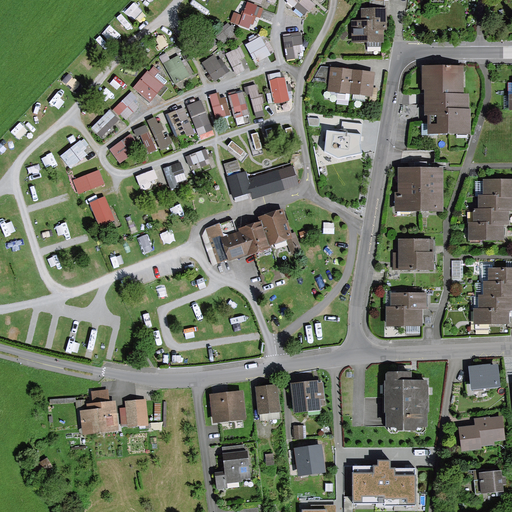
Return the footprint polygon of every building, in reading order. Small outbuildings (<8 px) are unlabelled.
[(288,0),(303,14),(316,0),(288,0)] [(385,23),(384,0),(388,0),(374,0),(375,1),(370,1),(370,11),(363,11),(363,23),(354,23),(354,39),(368,39),(368,47),(381,47),(381,29),(385,29),(385,23)] [(244,14),(234,12),(231,22),(251,27),(254,15),(263,17),(265,6),(247,1),(244,14)] [(301,32),(283,36),(288,59),(306,55),(301,32)] [(246,42),(255,62),(271,54),(262,35),(246,42)] [(231,64),(246,58),(241,46),(226,52),(231,64)] [(175,83),(191,74),(179,53),(171,58),(167,52),(159,56),(175,83)] [(229,71),(217,52),(202,62),(214,81),(229,71)] [(149,102),(170,82),(154,65),(133,85),(149,102)] [(314,81),(331,83),(330,90),(337,91),(337,99),(349,100),(350,92),(352,72),(321,69),(314,81)] [(461,97),(461,69),(424,69),(424,78),(427,78),(427,114),(430,114),(430,133),(468,133),(468,112),(466,112),(467,97),(461,97)] [(372,75),(352,72),(350,92),(370,95),(372,75)] [(285,76),(269,79),(275,103),(291,99),(285,76)] [(248,85),(255,117),(265,115),(258,83),(248,85)] [(208,95),(218,118),(231,113),(221,90),(208,95)] [(229,93),(235,123),(250,120),(244,91),(229,93)] [(125,120),(141,104),(130,92),(114,108),(125,120)] [(188,104),(199,136),(214,131),(202,99),(188,104)] [(186,107),(171,111),(179,137),(194,133),(186,107)] [(102,137),(120,118),(110,108),(92,127),(102,137)] [(174,143),(170,135),(166,136),(156,115),(147,120),(161,149),(174,143)] [(341,133),(326,131),(324,152),(337,159),(362,155),(361,140),(363,124),(342,122),(341,133)] [(146,125),(109,144),(118,162),(145,148),(148,153),(158,148),(146,125)] [(82,149),(89,144),(84,137),(60,155),(70,168),(87,155),(82,149)] [(189,164),(210,158),(207,148),(186,155),(189,164)] [(224,163),(227,175),(245,170),(241,158),(224,163)] [(170,185),(187,179),(181,161),(164,167),(170,185)] [(99,168),(73,179),(79,193),(105,183),(99,168)] [(250,191),(252,198),(284,189),(278,168),(248,177),(252,191),(250,191)] [(137,174),(140,185),(158,179),(155,169),(137,174)] [(252,191),(248,177),(246,170),(245,170),(227,175),(226,176),(233,196),(250,191),(252,191)] [(441,197),(441,171),(400,171),(400,195),(397,195),(397,210),(438,210),(438,197),(441,197)] [(511,180),(485,181),(485,197),(511,196),(511,180)] [(106,195),(90,201),(99,226),(115,220),(106,195)] [(480,197),(480,210),(507,210),(511,210),(511,196),(485,197),(480,197)] [(365,207),(358,204),(355,211),(361,214),(365,207)] [(475,210),(475,224),(502,224),(507,224),(507,210),(480,210),(475,210)] [(282,212),(261,220),(269,243),(286,237),(291,250),(294,249),(295,252),(299,250),(294,235),(290,236),(282,212)] [(238,236),(233,220),(209,228),(221,262),(248,252),(248,253),(268,246),(260,223),(243,229),(242,232),(242,234),(238,236)] [(475,224),(470,224),(470,240),(502,240),(502,224),(475,224)] [(404,253),(428,253),(428,240),(404,241),(404,253)] [(256,253),(263,274),(278,269),(271,248),(256,253)] [(400,270),(433,270),(432,253),(428,253),(404,253),(400,253),(400,270)] [(485,283),(511,283),(511,269),(493,269),(493,265),(482,265),(482,283),(485,283)] [(511,283),(485,283),(485,297),(511,296),(511,283)] [(396,291),(386,291),(386,308),(388,308),(420,308),(425,308),(425,294),(396,294),(396,291)] [(511,309),(511,296),(485,297),(480,297),(480,310),(508,310),(511,309)] [(420,308),(388,308),(388,324),(420,324),(420,308)] [(508,310),(480,310),(475,310),(475,324),(508,324),(508,310)] [(416,426),(418,424),(427,424),(427,377),(412,378),(412,368),(385,368),(385,424),(396,424),(398,426),(416,426)] [(496,368),(484,369),(484,368),(471,369),(472,381),(465,382),(467,396),(474,395),(473,390),(498,388),(496,368)] [(315,385),(315,384),(294,386),(296,410),(318,408),(317,399),(323,398),(322,384),(315,385)] [(91,390),(92,401),(86,401),(85,399),(75,400),(75,396),(50,399),(50,404),(75,402),(76,408),(80,408),(83,434),(119,430),(115,398),(109,399),(108,388),(91,390)] [(277,418),(278,418),(277,409),(278,409),(275,389),(267,390),(267,388),(258,389),(261,420),(268,419),(266,423),(274,426),(277,418)] [(243,418),(241,394),(212,397),(215,421),(243,418)] [(121,423),(127,423),(127,426),(149,424),(146,398),(125,400),(125,406),(119,407),(121,423)] [(501,418),(489,420),(489,419),(476,420),(477,427),(461,429),(463,450),(479,448),(478,441),(503,438),(501,418)] [(303,439),(302,426),(294,426),(295,439),(303,439)] [(322,469),(319,447),(297,450),(300,472),(322,469)] [(225,473),(216,474),(217,488),(227,487),(226,480),(251,477),(248,452),(223,455),(225,473)] [(54,466),(47,456),(37,463),(44,473),(54,466)] [(390,468),(390,461),(378,461),(378,466),(353,466),(353,504),(384,504),(384,506),(415,506),(415,468),(390,468)] [(468,477),(467,470),(454,471),(455,478),(468,477)] [(503,478),(501,478),(498,478),(497,471),(480,473),(481,480),(474,480),(475,495),(503,492),(502,485),(503,484),(504,483),(505,482),(505,480),(505,479),(504,478),(503,478)]
